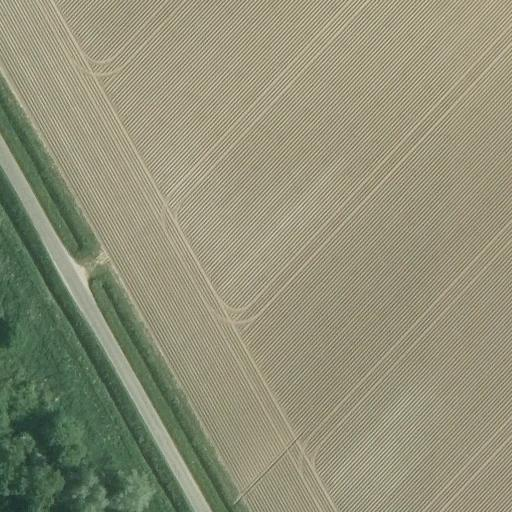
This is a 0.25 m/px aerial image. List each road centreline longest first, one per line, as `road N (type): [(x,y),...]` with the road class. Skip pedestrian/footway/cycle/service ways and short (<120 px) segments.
road 1 (unclassified): [(201,511),(0,154)]
road 2 (track): [(0,254),(148,511)]
